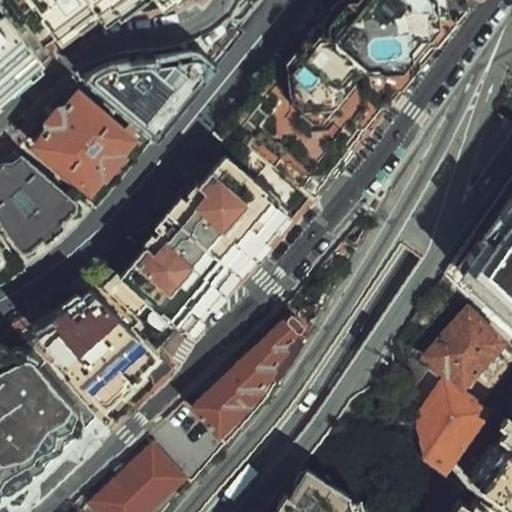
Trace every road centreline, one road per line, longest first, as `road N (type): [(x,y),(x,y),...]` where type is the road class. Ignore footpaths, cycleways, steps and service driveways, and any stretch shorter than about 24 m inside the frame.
road 1 (residential): [(499,0),(270,288),(43,511)]
road 2 (unclassified): [(511,20),(338,320),(187,511)]
road 3 (primary): [(511,108),(317,394),(217,511)]
road 4 (secondary): [(0,302),(72,264),(106,234),(294,0)]
road 5 (primary): [(242,511),(333,403),(431,265)]
road 6 (residential): [(229,0),(185,32),(90,54),(0,127)]
road 7 (unclassified): [(431,265),(511,35)]
road 8 (primary): [(431,265),(511,149)]
